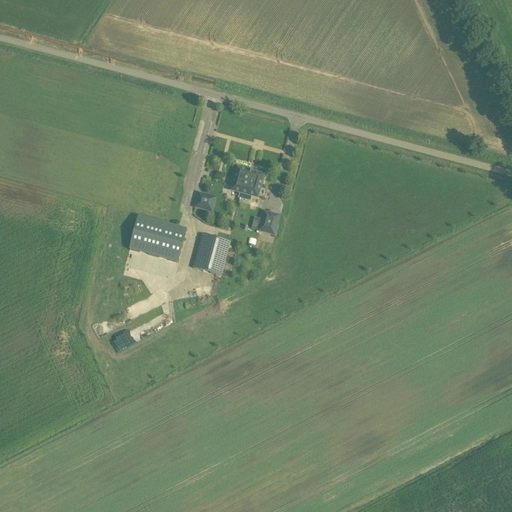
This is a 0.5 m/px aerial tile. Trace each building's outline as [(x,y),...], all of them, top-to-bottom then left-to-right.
[(151,172),(179,178),(193,117),(165,111),(151,172)] [(257,200),(264,176),(238,169),(231,192),(240,195),(238,200),(250,203),(252,198),(257,200)] [(179,215),(186,192),(170,187),(163,210),(179,215)] [(217,198),(198,193),(194,209),(213,214),(217,198)] [(275,237),(281,216),(264,212),(258,232),(275,237)] [(139,217),(129,250),(178,264),(187,230),(139,217)] [(222,278),(231,242),(202,235),(193,270),(222,278)] [(115,290),(119,302),(136,296),(132,285),(115,290)] [(165,315),(143,327),(145,330),(137,334),(142,344),(171,328),(165,315)]
